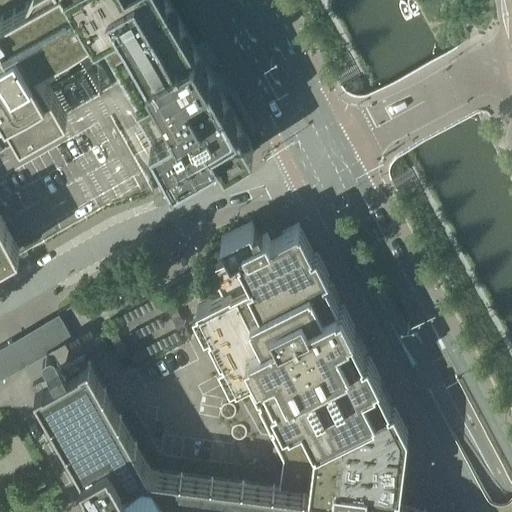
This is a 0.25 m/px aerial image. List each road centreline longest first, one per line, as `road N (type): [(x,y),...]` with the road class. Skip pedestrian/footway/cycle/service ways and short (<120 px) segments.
road 1 (tertiary): [(303,165),(484,511)]
road 2 (tertiary): [(511,458),(340,146)]
road 3 (unclassified): [(0,303),(150,222),(303,165)]
road 4 (unclassified): [(340,146),(507,56)]
road 5 (tertiary): [(213,0),(303,165)]
road 6 (tertiary): [(340,146),(258,0)]
